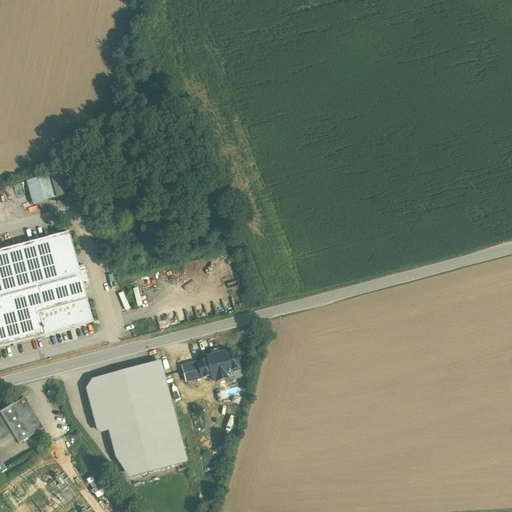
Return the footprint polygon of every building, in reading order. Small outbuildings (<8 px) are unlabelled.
[(50,175),(27,181),(33,204),(56,198),(50,175)] [(69,232),(0,250),(0,346),(44,335),(39,313),(87,300),(69,232)] [(152,273),(140,277),(146,296),(157,293),(152,273)] [(87,300),(39,313),(44,335),(93,322),(87,300)] [(207,361),(198,364),(202,378),(211,376),(213,383),(232,378),(230,371),(239,369),(236,354),(228,355),(227,353),(206,358),(207,361)] [(159,362),(83,383),(97,435),(108,432),(122,481),(187,463),(159,362)] [(202,378),(198,364),(183,367),(186,382),(202,378)] [(43,429),(24,398),(14,405),(32,435),(43,429)] [(0,412),(0,440),(1,439),(12,433),(18,444),(32,435),(14,405),(0,412)]
